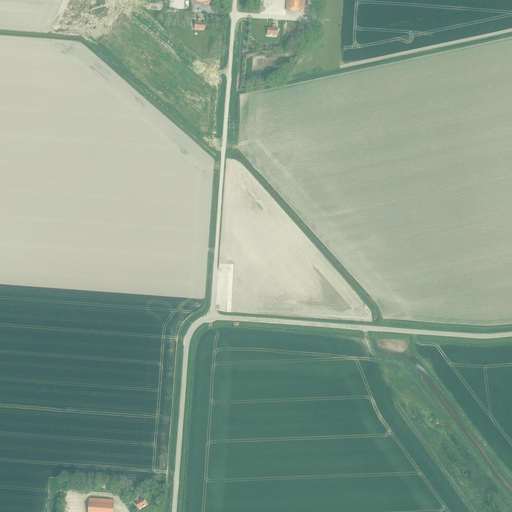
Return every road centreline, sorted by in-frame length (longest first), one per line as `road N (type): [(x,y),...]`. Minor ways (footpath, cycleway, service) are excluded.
road 1 (unclassified): [(212,316),(234,0)]
road 2 (unclassified): [(212,316),(511,334)]
road 3 (unclassified): [(173,511),(185,345),(195,324),(212,316)]
